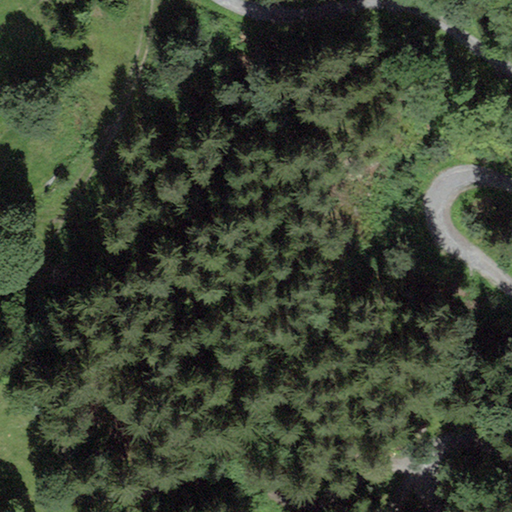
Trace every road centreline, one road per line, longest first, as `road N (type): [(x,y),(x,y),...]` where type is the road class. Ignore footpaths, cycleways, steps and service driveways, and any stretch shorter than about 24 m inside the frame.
road 1 (track): [(511,186),(467,171),(442,182),(433,204),(438,227),(511,288)]
road 2 (track): [(338,0),(511,75)]
road 3 (track): [(511,451),(465,435),(429,449),(426,485),(442,511)]
